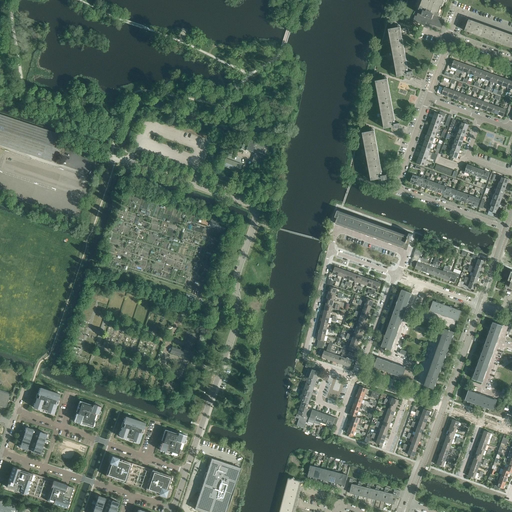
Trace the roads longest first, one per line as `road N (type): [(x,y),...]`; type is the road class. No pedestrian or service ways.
road 1 (residential): [(185,472),(236,318),(236,274),(256,214),(253,206),(132,159),(104,161)]
road 2 (residential): [(427,99),(396,187),(506,228)]
road 3 (residential): [(1,452),(173,509)]
road 4 (residential): [(15,411),(185,472)]
road 5 (residential): [(329,367),(305,357),(329,251)]
road 6 (residential): [(398,275),(406,253),(337,227),(329,251)]
